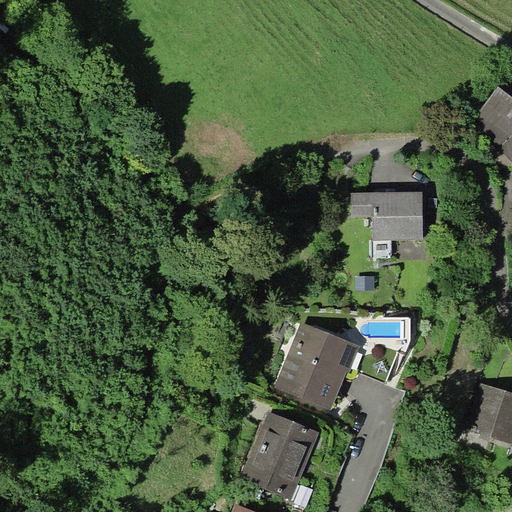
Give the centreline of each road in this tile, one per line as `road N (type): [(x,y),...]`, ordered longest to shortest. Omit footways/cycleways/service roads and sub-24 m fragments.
road 1 (track): [(94,511),(151,393),(170,248),(215,196),(276,171)]
road 2 (residential): [(276,171),(406,151),(446,155),(479,171),(497,205),(511,330)]
road 3 (track): [(170,248),(169,221),(151,195),(69,102),(0,45)]
